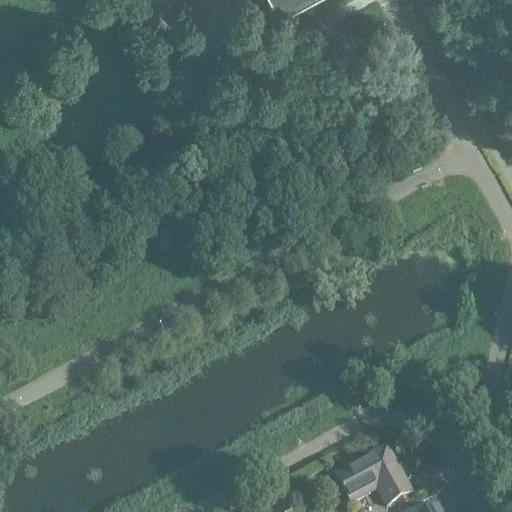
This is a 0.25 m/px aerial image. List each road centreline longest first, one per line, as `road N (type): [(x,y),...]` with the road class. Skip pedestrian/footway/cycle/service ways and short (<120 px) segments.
road 1 (unclassified): [(476,159),(0,410)]
road 2 (residential): [(234,511),(386,427),(425,436),(468,511)]
road 3 (unclassified): [(390,0),(476,159)]
road 4 (unclassified): [(511,311),(490,409),(511,462)]
